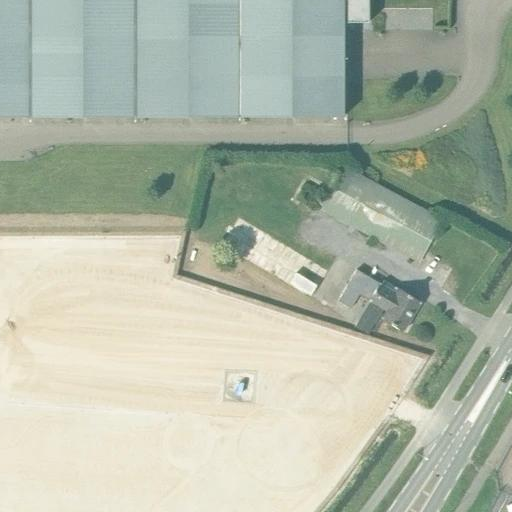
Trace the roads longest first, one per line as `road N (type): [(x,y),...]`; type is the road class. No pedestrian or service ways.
road 1 (secondary): [(507,357),(394,511)]
road 2 (secondary): [(428,511),(507,357)]
